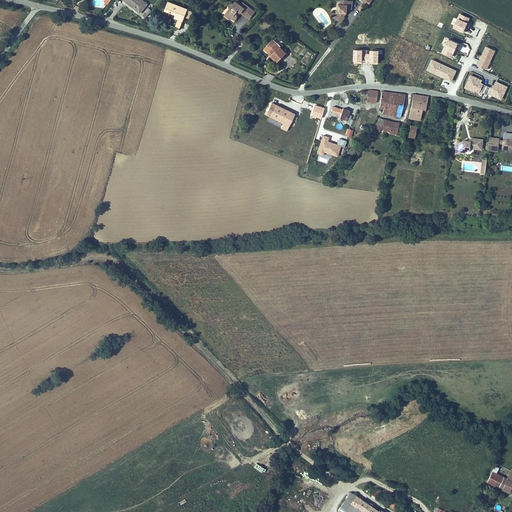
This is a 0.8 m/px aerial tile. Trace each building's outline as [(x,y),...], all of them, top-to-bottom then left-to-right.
[(131,0),(144,11),(152,0),(151,0),(131,0)] [(194,7),(179,0),(174,0),(172,6),(183,12),(182,15),(189,18),(194,7)] [(244,17),(243,11),(244,9),(257,17),(262,10),(253,4),(251,6),(241,0),(240,0),(239,3),(235,3),(235,8),(232,12),(239,18),(242,20),(244,17)] [(344,15),(340,20),(348,25),(352,20),(351,19),(351,18),(350,17),(351,16),(353,15),(354,12),(358,12),(359,3),(348,2),(348,7),(345,6),(344,11),(344,15)] [(139,16),(143,20),(151,11),(148,8),(139,16)] [(322,13),(317,16),(325,26),(329,23),(322,13)] [(465,27),(469,18),(460,14),(454,27),(465,32),(467,28),(465,27)] [(189,18),(182,15),(178,23),(186,26),(189,18)] [(460,44),(448,39),(442,52),(452,56),(456,47),(458,48),(460,44)] [(294,54),(281,40),(274,47),(280,53),(278,55),(286,62),(294,54)] [(495,50),(486,46),(477,65),(484,68),(485,64),(488,66),(495,50)] [(280,53),(274,47),(272,49),(278,55),(280,53)] [(451,81),(456,71),(435,61),(431,71),(438,74),(438,73),(440,74),(439,75),(451,81)] [(501,99),(507,87),(496,81),(493,88),(491,87),(483,84),(483,85),(481,84),(482,80),(471,75),(465,87),(471,90),(472,87),(476,89),(475,90),(480,92),(480,91),(488,95),(489,92),(497,95),(496,97),(501,99)] [(405,93),(388,91),(387,105),(391,106),(390,111),(396,113),(403,114),(407,116),(411,94),(405,93)] [(427,110),(424,119),(428,120),(429,110),(432,111),(434,97),(419,94),(417,108),(427,110)] [(294,114),(271,103),(266,114),(283,122),(281,127),(287,130),(294,114)] [(324,108),(315,105),(311,115),(321,118),(324,108)] [(342,109),(333,106),(330,114),(346,120),(349,110),(343,108),(342,109)] [(424,119),(427,110),(417,108),(417,112),(416,118),(424,119)] [(406,123),(391,119),(390,126),(385,125),(384,132),(389,133),(390,128),(399,130),(399,128),(405,129),(406,123)] [(410,125),(407,137),(414,139),(417,126),(410,125)] [(425,127),(418,126),(416,138),(422,139),(425,127)] [(329,137),(323,135),(317,153),(323,155),(325,149),(333,152),(332,154),(337,156),(340,146),(344,147),(346,141),(339,138),(337,144),(327,141),(329,137)] [(511,138),(501,137),(499,149),(509,151),(509,148),(510,143),(511,143),(511,139),(510,140),(511,138)] [(493,141),(481,139),(481,142),(475,141),(469,145),(469,149),(473,150),(475,154),(479,154),(480,149),(491,151),(493,141)] [(511,472),(510,471),(509,470),(504,479),(497,475),(500,469),(496,467),(488,481),(510,492),(511,488),(511,472)] [(372,494),(377,497),(380,490),(375,488),(372,494)] [(358,492),(354,500),(365,508),(371,500),(358,492)] [(352,511),(366,511),(368,510),(365,508),(354,500),(348,508),(352,511)] [(371,500),(365,508),(368,510),(370,511),(376,502),(371,500)] [(376,502),(370,511),(377,511),(382,506),(376,502)]
